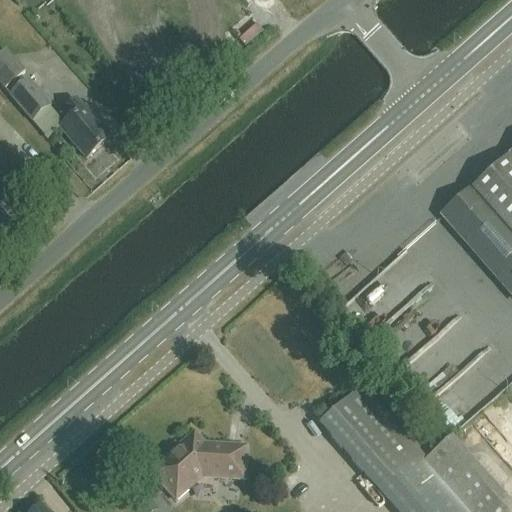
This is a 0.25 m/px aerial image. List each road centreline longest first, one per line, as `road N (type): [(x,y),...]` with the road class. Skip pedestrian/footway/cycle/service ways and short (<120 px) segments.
road 1 (primary): [(0,464),(423,94)]
road 2 (unclassified): [(0,296),(337,0)]
